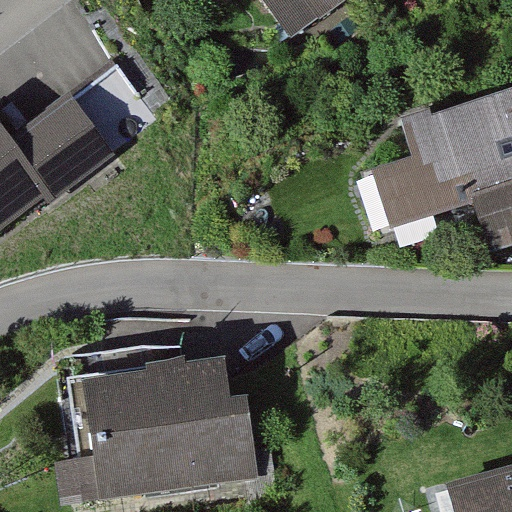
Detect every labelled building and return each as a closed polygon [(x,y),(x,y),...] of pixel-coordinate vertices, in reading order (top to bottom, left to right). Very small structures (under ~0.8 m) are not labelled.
[(258,0),(276,28),(320,0),(258,0)] [(118,147),(151,124),(115,72),(82,95),(118,147)] [(417,156),(349,178),(372,249),(478,215),(498,276),(511,271),(511,77),(403,113),(417,156)] [(0,148),(0,221),(102,142),(74,106),(7,158),(0,148)] [(223,362),(73,382),(90,505),(259,483),(247,399),(229,401),(223,362)] [(511,511),(511,473),(435,493),(440,511),(511,511)]
